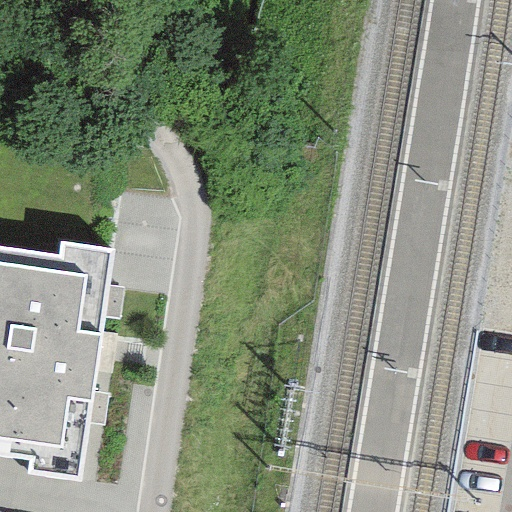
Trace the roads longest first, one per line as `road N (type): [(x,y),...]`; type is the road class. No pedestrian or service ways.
road 1 (residential): [(158,511),(205,185)]
road 2 (track): [(205,185),(173,144),(106,93),(0,62)]
